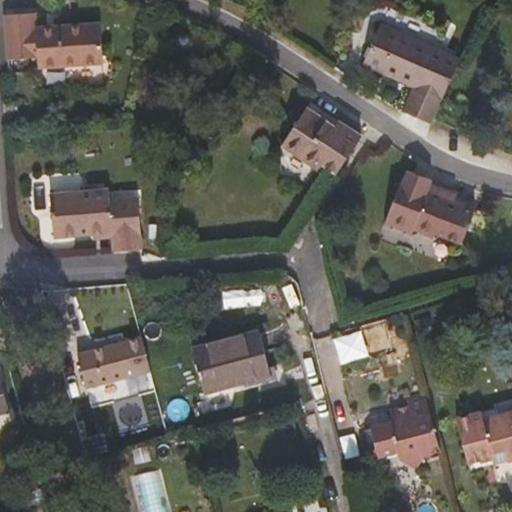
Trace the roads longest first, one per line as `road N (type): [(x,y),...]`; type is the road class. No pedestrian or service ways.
road 1 (residential): [(511,188),(459,174),(240,30),(174,0)]
road 2 (residential): [(14,261),(38,269),(284,265),(308,285),(317,321)]
